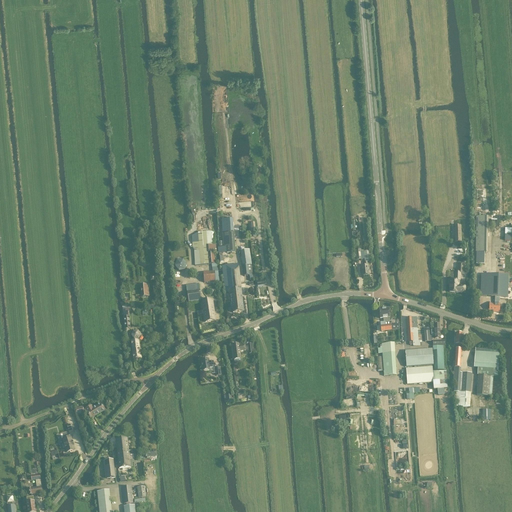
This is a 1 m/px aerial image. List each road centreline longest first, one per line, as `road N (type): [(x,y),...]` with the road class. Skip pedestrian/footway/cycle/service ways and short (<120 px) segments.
road 1 (tertiary): [(385,295),(361,0)]
road 2 (tertiary): [(151,381),(188,349),(296,304),(385,295)]
road 3 (track): [(58,215),(69,370),(84,398)]
road 4 (tertiary): [(49,511),(151,381)]
road 5 (track): [(0,431),(134,379)]
road 6 (tertiary): [(385,295),(511,331)]
